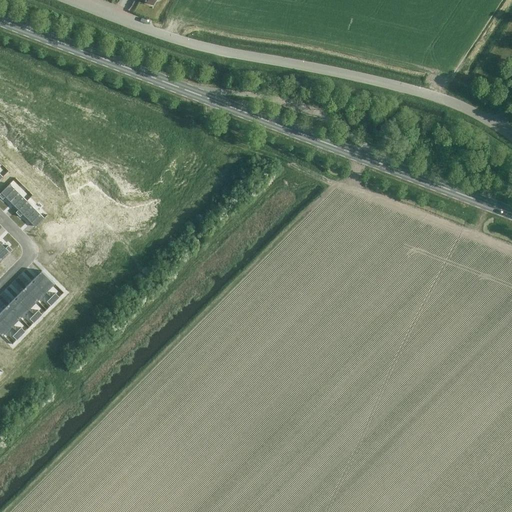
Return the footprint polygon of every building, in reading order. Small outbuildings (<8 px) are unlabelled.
[(9,181),(1,190),(5,194),(18,207),(26,198),(9,181)] [(26,198),(18,207),(22,211),(35,224),(44,215),(26,198)] [(0,240),(0,257),(1,258),(9,250),(5,245),(0,240)] [(40,270),(31,279),(44,292),(53,283),(40,270)] [(31,279),(23,287),(36,300),(44,292),(31,279)] [(23,287),(14,296),(27,309),(36,300),(23,287)] [(54,293),(50,297),(54,301),(58,297),(54,293)] [(14,296),(6,304),(19,317),(27,309),(14,296)] [(50,297),(45,301),(50,305),(54,301),(50,297)] [(6,304),(0,309),(0,316),(10,326),(19,317),(6,304)] [(37,310),(32,314),(37,318),(41,314),(37,310)] [(32,314),(28,318),(32,323),(37,318),(32,314)] [(0,316),(0,333),(1,335),(10,326),(0,316)] [(19,327),(15,331),(19,336),(24,331),(19,327)] [(15,331),(11,336),(15,340),(19,336),(15,331)]
